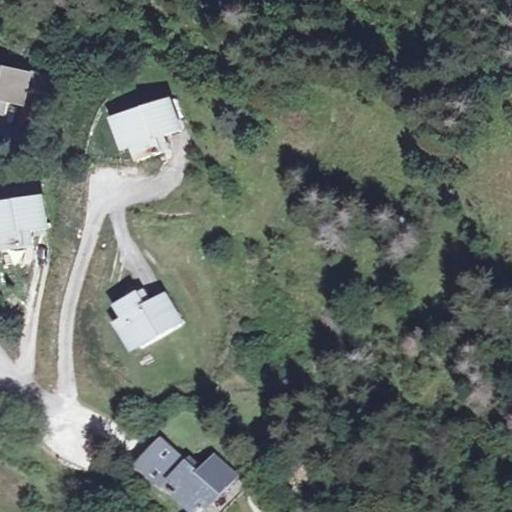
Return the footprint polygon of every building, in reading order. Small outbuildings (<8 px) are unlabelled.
[(0,65),(0,115),(4,102),(42,113),(52,81),(0,65)] [(308,121),(309,114),(308,109),(305,104),(299,100),(294,99),(289,100),(283,103),(280,108),(278,114),(279,120),(283,125),(287,129),(293,130),(299,129),(304,126),(308,121)] [(125,119),(142,165),(163,157),(159,145),(183,136),(171,103),(125,119)] [(0,203),(0,239),(2,250),(26,248),(24,235),(46,233),(40,198),(0,203)] [(112,311),(135,352),(178,330),(163,301),(142,312),(135,299),(112,311)] [(209,511),(232,487),(210,464),(193,482),(158,449),(135,473),(159,495),(165,488),(191,511),(209,511)]
